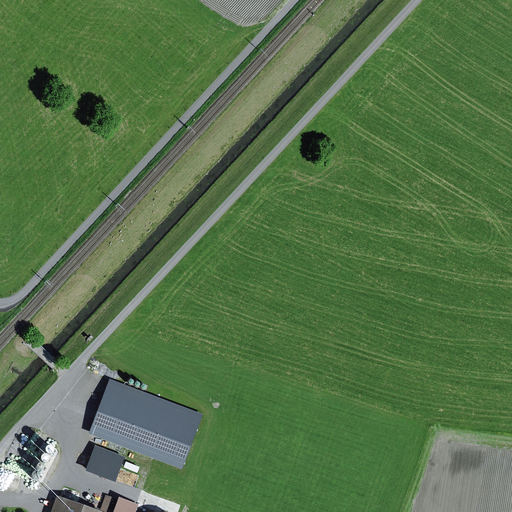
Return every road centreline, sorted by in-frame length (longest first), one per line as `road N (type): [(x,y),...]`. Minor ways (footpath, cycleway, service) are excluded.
road 1 (track): [(0,450),(416,0)]
road 2 (track): [(0,303),(19,297),(297,0)]
road 3 (track): [(27,340),(66,376),(76,431),(49,494),(0,496)]
